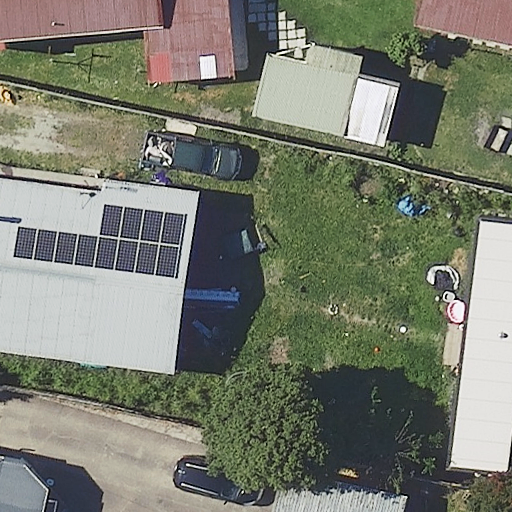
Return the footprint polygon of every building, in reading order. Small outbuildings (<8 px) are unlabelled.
[(0,0),(0,37),(135,24),(138,78),(219,74),(215,0),(0,0)] [(511,0),(402,0),(398,20),(511,44),(511,0)] [(335,125),(345,52),(253,40),(243,113),(335,125)] [(185,196),(0,172),(0,343),(162,365),(185,196)] [(30,511),(40,465),(0,456),(0,511),(30,511)] [(386,511),(390,488),(269,469),(261,511),(386,511)]
